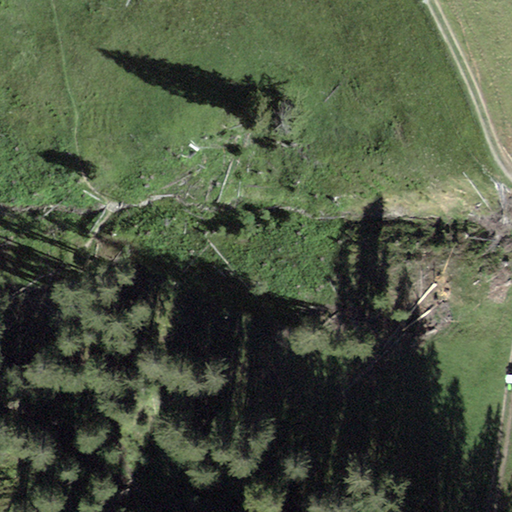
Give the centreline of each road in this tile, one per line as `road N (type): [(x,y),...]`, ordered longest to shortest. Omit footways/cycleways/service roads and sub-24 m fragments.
road 1 (track): [(511,170),(430,0)]
road 2 (track): [(491,511),(511,373)]
